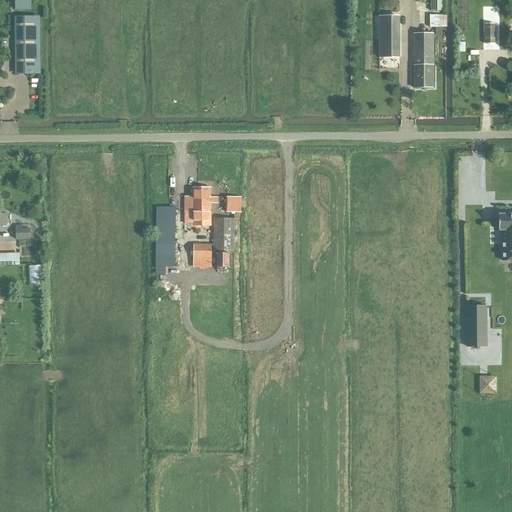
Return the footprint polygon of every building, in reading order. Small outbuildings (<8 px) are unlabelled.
[(30,0),(16,0),(17,9),(30,9),(30,0)] [(429,27),(446,27),(446,15),(429,15),(429,27)] [(379,17),(379,57),(399,57),(399,17),(379,17)] [(39,19),(16,20),(17,74),(39,74),(39,19)] [(414,88),(433,88),(433,37),(414,37),(414,88)] [(184,214),(184,225),(211,225),(211,215),(211,204),(218,204),(218,198),(214,198),(211,198),(211,188),(192,188),(192,209),(185,209),(184,214)] [(227,197),(227,213),(241,213),(241,197),(227,197)] [(157,208),(156,255),(175,255),(176,208),(157,208)] [(501,243),(501,261),(511,260),(511,214),(499,215),(499,231),(507,231),(507,243),(501,243)] [(234,251),(234,219),(214,219),(214,251),(234,251)] [(19,241),(31,241),(30,231),(18,231),(19,241)] [(212,260),(212,245),(194,245),(194,259),(212,260)] [(0,265),(19,266),(19,253),(0,253),(0,265)] [(229,268),(229,254),(218,254),(218,268),(229,268)] [(467,307),(467,347),(487,347),(487,307),(467,307)]
